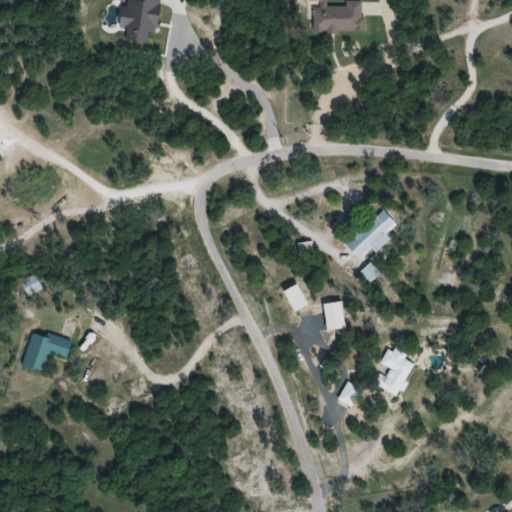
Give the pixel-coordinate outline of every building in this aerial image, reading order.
[(360,31),(360,1),(342,1),(342,7),(310,6),(310,31),(360,31)] [(387,238),(383,233),(393,226),(381,210),(341,241),(357,262),(387,238)] [(367,281),(376,271),(367,263),(358,272),(367,281)] [(41,288),(30,274),(19,282),(29,296),(41,288)] [(30,330),(20,365),(41,371),(46,352),(64,357),(68,341),(30,330)] [(393,397),(409,363),(400,359),(402,354),(385,346),(376,363),(385,367),(381,376),(374,372),(368,384),(393,397)] [(334,399),(347,406),(356,389),(344,382),(334,399)]
